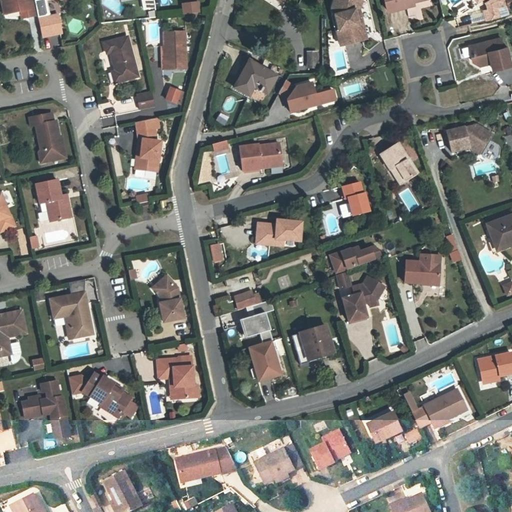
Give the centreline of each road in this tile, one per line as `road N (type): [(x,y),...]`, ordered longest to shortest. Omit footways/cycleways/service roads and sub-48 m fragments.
road 1 (residential): [(224,422),(181,168),(226,0)]
road 2 (residential): [(224,422),(335,398),(511,313)]
road 3 (residential): [(54,462),(224,422)]
road 4 (residential): [(316,511),(437,454)]
